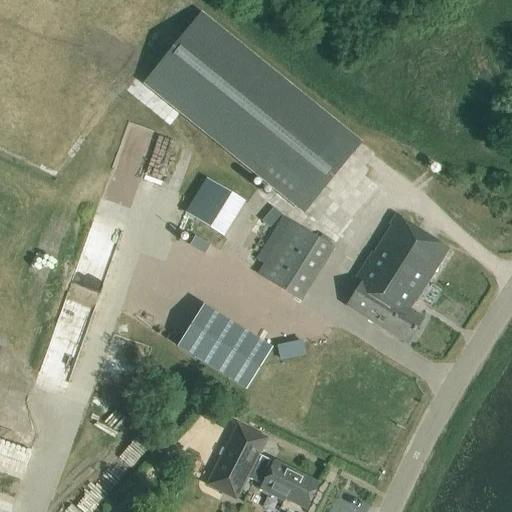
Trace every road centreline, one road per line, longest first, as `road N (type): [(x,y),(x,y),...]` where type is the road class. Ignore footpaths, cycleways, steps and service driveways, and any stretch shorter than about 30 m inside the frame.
road 1 (track): [(237,0),(380,111),(511,176)]
road 2 (unclassified): [(388,511),(452,385),(511,291)]
